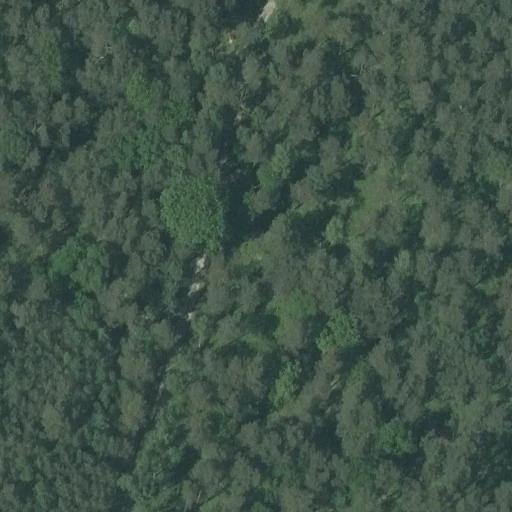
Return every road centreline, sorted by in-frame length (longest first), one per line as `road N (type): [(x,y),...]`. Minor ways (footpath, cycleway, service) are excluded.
road 1 (track): [(120,511),(273,0)]
road 2 (track): [(175,328),(0,174)]
